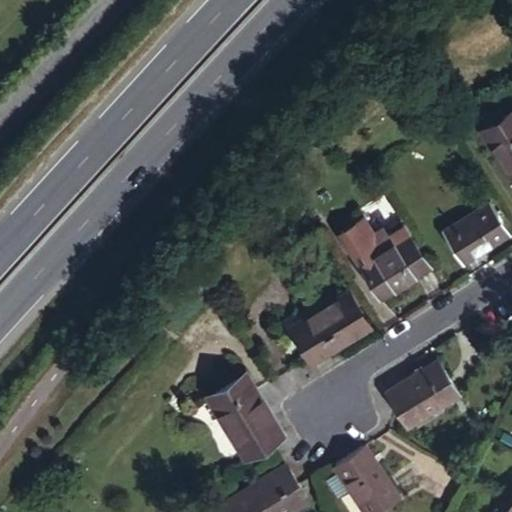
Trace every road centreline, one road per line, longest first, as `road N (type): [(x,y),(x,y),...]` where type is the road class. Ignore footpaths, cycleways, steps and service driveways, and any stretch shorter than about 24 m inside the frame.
road 1 (trunk): [(0,318),(293,0)]
road 2 (trunk): [(228,0),(0,244)]
road 3 (residential): [(511,271),(358,367),(327,420)]
road 4 (residential): [(0,122),(115,0)]
